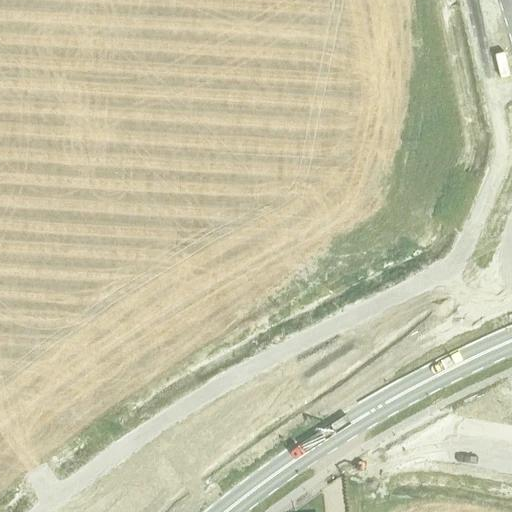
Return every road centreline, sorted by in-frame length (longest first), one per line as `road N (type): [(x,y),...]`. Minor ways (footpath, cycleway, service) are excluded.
road 1 (unclassified): [(299,491),(382,451),(511,461)]
road 2 (primary): [(393,394),(227,511)]
road 3 (primary): [(511,297),(446,343),(393,394)]
road 4 (primary): [(393,394),(464,366),(511,335)]
